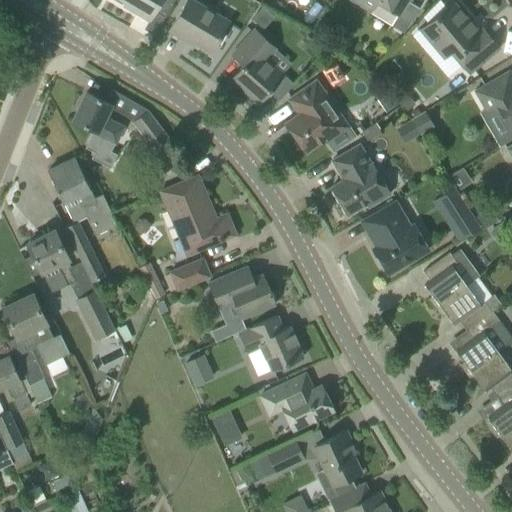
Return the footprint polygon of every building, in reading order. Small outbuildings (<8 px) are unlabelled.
[(122,0),(125,2),(123,5),(149,20),(154,11),(165,17),(174,0),(122,0)] [(195,0),(187,0),(169,30),(188,41),(189,39),(211,52),(229,21),(195,0)] [(350,0),(370,12),(376,2),(397,15),(392,24),(404,32),(412,19),(413,20),(420,9),(407,1),(407,0),(410,0),(411,0),(350,0)] [(443,60),(450,54),(468,75),(499,48),(483,28),(479,31),(453,1),(418,31),(443,60)] [(317,22),(310,32),(322,38),(327,27),(317,22)] [(285,74),(267,58),(277,48),(255,29),(232,54),(243,65),(231,79),(258,103),(268,91),(278,100),(293,84),(284,75),(285,74)] [(473,92),(484,112),(495,105),(510,131),(511,130),(511,76),(509,71),(473,92)] [(298,114),(286,122),(306,152),(324,140),(332,152),(355,136),(347,125),(333,106),(315,80),(288,99),(298,114)] [(376,98),(385,112),(396,105),(386,91),(376,98)] [(104,118),(111,104),(86,92),(72,120),(109,137),(116,124),(104,118)] [(405,94),(397,101),(406,111),(414,104),(405,94)] [(148,110),(132,122),(132,123),(139,132),(144,138),(155,153),(151,157),(163,173),(180,161),(168,145),(172,143),(148,110)] [(410,120),(419,135),(433,126),(424,111),(410,120)] [(331,187),(347,215),(367,203),(369,207),(390,194),(371,161),(370,161),(360,144),(331,160),(343,180),(331,187)] [(117,225),(102,194),(94,198),(90,189),(75,157),(47,170),(62,202),(76,196),(96,235),(117,225)] [(172,242),(178,256),(184,254),(184,255),(234,234),(226,214),(212,220),(207,209),(210,208),(197,176),(158,192),(177,239),(172,242)] [(431,201),(458,242),(480,227),(454,187),(431,201)] [(377,246),(372,249),(386,274),(429,249),(414,223),(410,225),(397,202),(363,221),(377,246)] [(475,217),(482,229),(498,220),(489,207),(475,217)] [(488,232),(496,242),(511,230),(503,220),(488,232)] [(63,227),(80,261),(91,282),(105,276),(77,221),(63,227)] [(91,282),(80,261),(69,267),(67,262),(69,261),(54,230),(27,243),(42,274),(57,267),(66,285),(69,283),(76,298),(74,299),(94,340),(114,330),(91,282)] [(428,298),(435,307),(466,285),(474,278),(460,259),(456,262),(449,252),(423,271),(429,281),(424,284),(432,295),(428,298)] [(167,271),(176,291),(211,277),(202,256),(167,271)] [(484,261),(476,266),(481,273),(489,268),(484,261)] [(138,268),(153,299),(164,293),(149,262),(138,268)] [(229,274),(207,284),(218,309),(225,324),(210,330),(215,342),(245,329),(240,319),(257,312),(275,304),(272,297),(273,296),(272,292),(270,293),(262,274),(253,278),(247,266),(229,274)] [(459,321),(465,330),(491,310),(501,303),(494,293),(479,304),(466,285),(435,307),(441,317),(446,314),(453,324),(459,321)] [(53,337),(41,312),(32,294),(3,308),(22,347),(35,341),(46,364),(69,353),(60,334),(53,337)] [(167,295),(155,300),(160,312),(168,309),(170,302),(167,295)] [(466,374),(497,351),(511,340),(511,338),(491,310),(465,330),(472,339),(456,351),(464,361),(459,364),(466,374)] [(259,349),(270,371),(303,357),(289,326),(283,329),(277,315),(237,333),(246,354),(259,349)] [(44,378),(30,349),(15,356),(34,396),(49,389),(44,378)] [(490,387),(497,396),(511,384),(511,368),(511,370),(497,351),(466,374),(473,383),(477,380),(485,390),(490,387)] [(195,384),(212,377),(202,354),(185,361),(195,384)] [(9,355),(0,358),(0,389),(6,387),(10,397),(25,390),(20,379),(10,358),(9,355)] [(281,410),(291,430),(333,410),(321,386),(312,390),(305,374),(258,396),(267,417),(281,410)] [(491,431),(498,440),(511,429),(511,384),(497,396),(503,405),(487,417),(495,427),(491,431)] [(75,442),(91,449),(102,420),(94,409),(89,408),(75,442)] [(228,408),(210,416),(216,428),(233,420),(228,408)] [(9,411),(0,414),(0,437),(5,449),(22,442),(9,411)] [(511,429),(498,440),(504,449),(508,446),(511,450),(511,429)] [(319,443),(311,446),(316,457),(322,469),(315,472),(328,500),(355,487),(350,478),(362,472),(354,456),(357,454),(346,430),(328,439),(319,443)] [(0,464),(10,460),(6,450),(5,449),(0,437),(0,464)] [(255,459),(264,477),(274,472),(275,472),(304,459),(295,440),(265,454),(255,459)] [(328,500),(334,511),(390,511),(380,491),(370,495),(364,483),(355,487),(328,500)] [(27,492),(36,511),(54,511),(64,508),(58,496),(46,501),(40,486),(27,492)]
